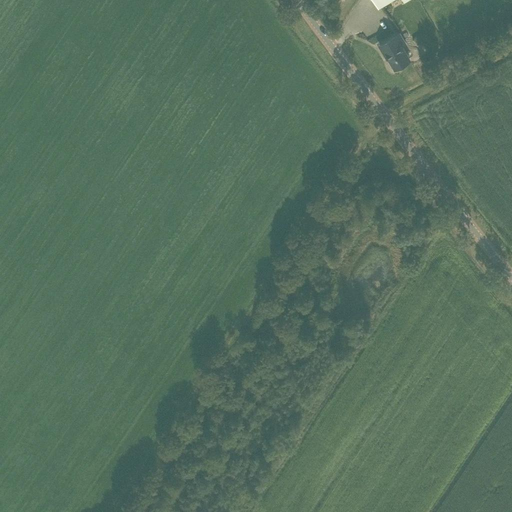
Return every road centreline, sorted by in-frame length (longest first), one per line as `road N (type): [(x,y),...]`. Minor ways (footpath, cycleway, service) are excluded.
road 1 (track): [(511,44),(387,114),(117,511)]
road 2 (tertiary): [(511,271),(302,0)]
